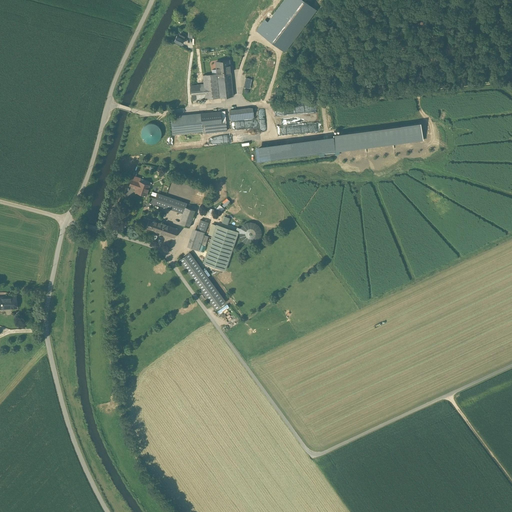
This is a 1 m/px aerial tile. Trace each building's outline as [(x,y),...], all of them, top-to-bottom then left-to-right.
[(280,2),(276,7),(289,19),(293,14),(280,2)] [(178,37),(177,36),(174,41),(182,44),(184,40),(183,39),(178,37)] [(217,71),(230,70),(229,61),(216,62),(216,69),(217,71)] [(217,73),(220,97),(233,96),(230,70),(217,71),(217,73)] [(212,74),(203,75),(204,84),(205,99),(220,97),(217,73),(212,74)] [(246,78),(244,88),(249,89),(250,89),(252,79),(246,78)] [(196,85),(191,85),(192,100),(205,99),(204,84),(199,84),(196,85)] [(253,108),(229,111),(230,120),(254,118),(253,108)] [(225,111),(200,113),(202,131),(203,133),(227,130),(225,111)] [(196,114),(171,116),(172,130),(173,134),(197,131),(196,114)] [(145,144),(162,138),(156,121),(139,127),(145,144)] [(336,151),(422,140),(420,124),(334,135),(336,151)] [(334,134),(254,145),(256,162),(336,151),(334,135),(334,134)] [(146,194),(149,185),(139,181),(140,178),(133,175),(129,185),(136,188),(135,191),(146,194)] [(178,205),(164,200),(162,205),(176,210),(177,210),(178,205)] [(183,212),(179,223),(189,227),(195,210),(185,207),(183,212)] [(146,227),(149,219),(144,217),(140,228),(145,230),(146,227)] [(154,230),(156,221),(149,219),(146,227),(154,230)] [(200,220),(199,222),(205,224),(203,231),(205,232),(208,222),(200,220)] [(178,229),(156,221),(154,230),(175,237),(178,229)] [(197,230),(203,231),(205,224),(199,222),(197,230)] [(212,236),(216,225),(212,223),(208,234),(212,236)] [(212,236),(203,262),(225,270),(238,232),(235,231),(216,224),(216,225),(212,236)] [(259,241),(261,238),(261,235),(261,232),(260,229),(257,226),(255,224),(252,224),(248,224),(245,224),(243,226),(241,229),(236,227),(235,231),(238,232),(239,232),(239,236),(240,239),(242,242),(244,244),(247,245),(251,246),(254,245),(257,243),(259,241)] [(191,248),(197,230),(193,228),(187,246),(191,248)] [(191,248),(198,250),(200,244),(204,235),(205,232),(203,231),(197,230),(191,248)] [(209,236),(204,235),(200,244),(205,246),(209,236)] [(215,309),(225,302),(209,280),(189,253),(179,260),(215,309)] [(16,297),(0,297),(0,308),(11,308),(11,307),(16,307),(16,297)]
